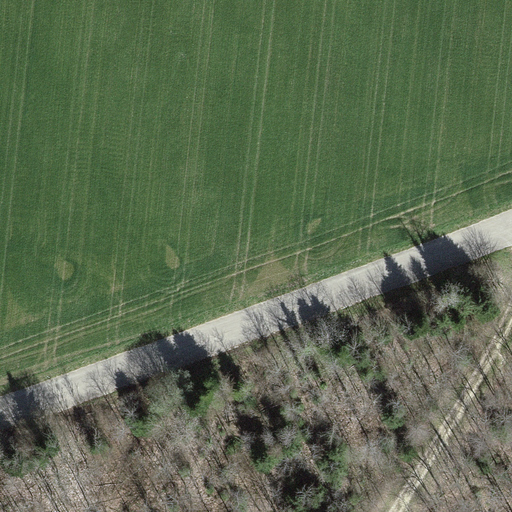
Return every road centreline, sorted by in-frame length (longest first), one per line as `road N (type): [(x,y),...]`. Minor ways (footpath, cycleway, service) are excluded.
road 1 (track): [(511,228),(0,407)]
road 2 (track): [(511,310),(403,511)]
